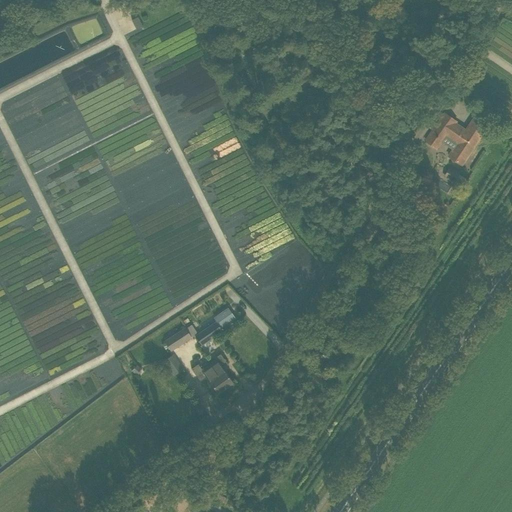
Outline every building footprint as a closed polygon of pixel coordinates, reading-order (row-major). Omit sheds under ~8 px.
[(136,29),(141,26),(137,17),(132,20),(136,29)] [(445,114),(426,141),(436,148),(445,136),(457,144),(449,156),(461,165),(487,126),(474,118),(466,131),(449,119),(450,118),(445,114)] [(444,177),(454,183),(460,172),(449,167),(444,177)] [(214,318),(216,321),(221,329),(228,324),(235,319),(228,308),(214,318)] [(222,330),(216,321),(206,328),(195,335),(201,344),(222,330)] [(187,327),(191,333),(195,329),(191,324),(187,327)] [(180,331),(165,341),(171,351),(187,342),(180,331)] [(216,360),(211,364),(218,374),(216,376),(225,389),(233,383),(223,368),(228,364),(221,354),(215,358),(216,360)] [(184,370),(179,364),(169,371),(174,377),(184,370)] [(218,393),(225,389),(216,376),(218,374),(211,364),(202,370),(201,368),(195,372),(201,380),(206,377),(214,388),(218,393)]
